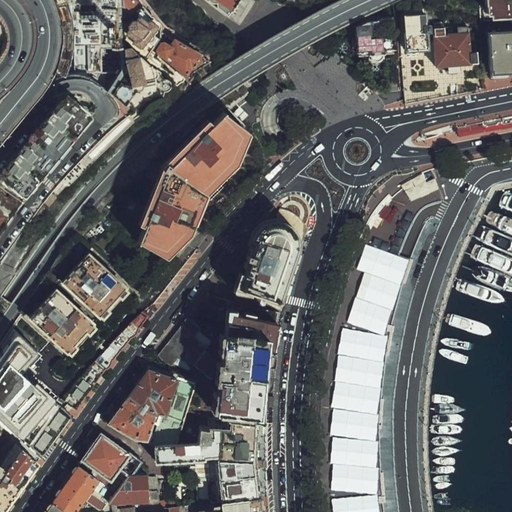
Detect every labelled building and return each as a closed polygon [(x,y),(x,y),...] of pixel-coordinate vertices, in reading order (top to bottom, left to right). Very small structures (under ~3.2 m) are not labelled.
[(98,0),(99,18),(120,18),(119,0),(98,0)] [(142,8),(135,0),(124,0),(125,14),(127,24),(134,18),(142,8)] [(202,0),(228,18),(238,3),(239,0),(202,0)] [(511,0),(485,0),(486,12),(491,12),(491,17),(511,15),(511,29),(486,31),(489,77),(511,75),(511,0)] [(158,24),(142,8),(134,18),(127,24),(126,37),(130,40),(131,47),(149,58),(160,40),(158,24)] [(429,10),(400,12),(402,53),(426,51),(425,34),(431,34),(430,27),(429,10)] [(366,21),(353,25),(355,53),(358,53),(359,74),(383,72),(382,51),(393,50),(391,19),(366,21)] [(469,24),(430,27),(431,34),(433,67),(471,65),(469,24)] [(115,26),(91,27),(91,68),(108,82),(118,70),(115,26)] [(209,56),(166,29),(164,35),(172,41),(170,46),(164,42),(156,53),(187,76),(209,56)] [(131,47),(126,48),(125,62),(134,86),(156,80),(153,65),(149,58),(131,47)] [(93,114),(65,95),(5,168),(0,173),(0,180),(23,201),(93,114)] [(210,111),(166,160),(138,219),(146,224),(137,242),(167,255),(194,227),(210,188),(241,157),(250,124),(227,107),(217,117),(210,111)] [(511,128),(511,116),(455,128),(456,135),(463,134),(467,135),(484,131),(486,133),(511,128)] [(405,189),(409,198),(437,185),(433,175),(431,171),(424,173),(416,176),(408,180),(403,184),(405,189)] [(262,231),(260,233),(260,235),(240,289),(285,305),(287,300),(294,274),(300,256),(300,254),(301,251),(301,248),(301,245),(301,242),(300,239),(299,236),(298,234),(297,232),(295,230),(293,228),(291,226),(289,225),(286,224),(284,223),(281,223),(278,223),(276,223),(273,224),(271,225),(268,226),(266,227),(264,229),(262,231)] [(132,288),(90,249),(59,281),(97,317),(105,316),(111,310),(107,307),(120,295),(122,299),(132,288)] [(96,321),(56,286),(28,318),(68,353),(96,321)] [(160,322),(145,309),(67,399),(82,413),(160,322)] [(281,318),(230,310),(228,327),(273,334),(277,338),(281,318)] [(191,323),(156,367),(190,379),(218,341),(191,323)] [(273,334),(228,327),(215,409),(260,415),(273,334)] [(34,332),(0,368),(0,398),(30,426),(63,390),(34,364),(50,347),(34,332)] [(156,367),(150,365),(109,425),(135,440),(149,442),(156,447),(176,445),(197,381),(190,379),(156,367)] [(82,416),(67,403),(32,443),(47,455),(82,416)] [(101,433),(82,459),(111,481),(131,454),(101,433)] [(6,511),(43,460),(17,442),(0,466),(0,508),(5,511),(6,511)] [(149,472),(135,463),(108,502),(114,506),(151,505),(149,472)] [(78,464),(51,503),(66,511),(78,511),(95,488),(98,491),(103,482),(78,464)] [(213,509),(213,511),(240,511),(261,508),(260,496),(212,500),(213,509)] [(66,511),(51,503),(43,511),(66,511)]
